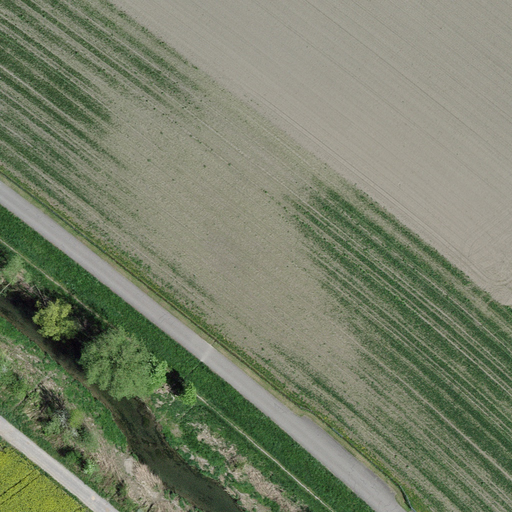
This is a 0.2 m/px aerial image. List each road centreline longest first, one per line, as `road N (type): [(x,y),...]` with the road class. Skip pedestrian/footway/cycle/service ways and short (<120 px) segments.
road 1 (unclassified): [(0,195),(391,511)]
road 2 (track): [(0,426),(103,511)]
